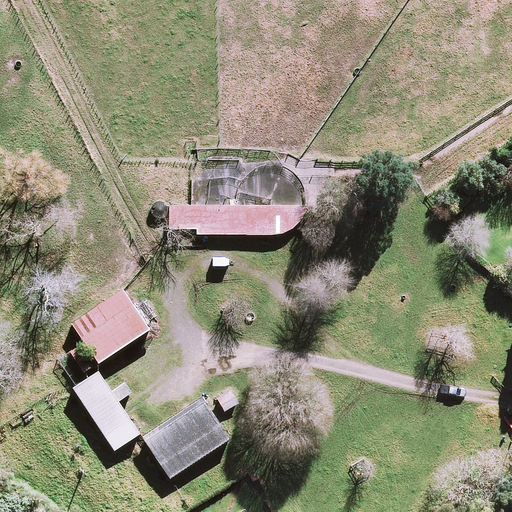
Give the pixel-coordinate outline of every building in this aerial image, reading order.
[(303,212),(304,210),(304,205),(169,202),(169,226),(195,226),(195,231),(279,233),(281,232),(283,231),(285,229),(287,228),(289,227),(291,225),(292,224),(294,222),(296,221),(297,219),(299,217),(300,216),(302,214),(303,212)] [(147,325),(119,284),(70,318),(85,338),(70,348),(84,368),(147,325)] [(123,376),(109,385),(98,368),(73,384),(114,448),(139,432),(118,399),(132,390),(123,376)] [(239,401),(230,387),(217,395),(226,410),(239,401)] [(228,436),(202,397),(145,437),(171,475),(228,436)]
